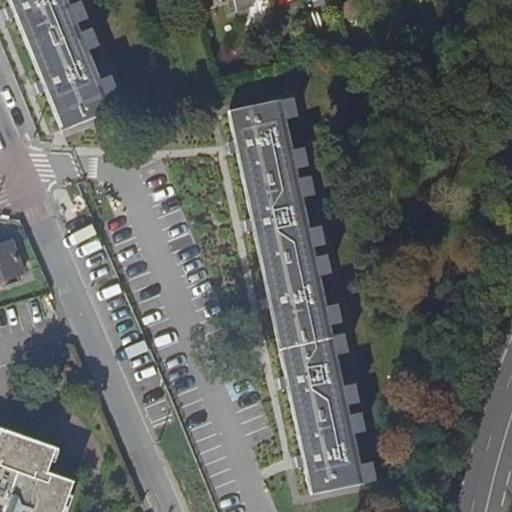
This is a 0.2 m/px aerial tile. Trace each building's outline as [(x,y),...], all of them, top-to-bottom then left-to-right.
[(65,0),(9,0),(62,129),(111,108),(65,0)] [(284,104),(231,115),(313,495),(365,484),(284,104)] [(0,246),(0,282),(25,274),(12,242),(0,246)] [(0,486),(46,475),(42,474),(51,450),(0,430),(0,486)] [(57,511),(68,483),(46,475),(0,486),(0,511),(57,511)]
